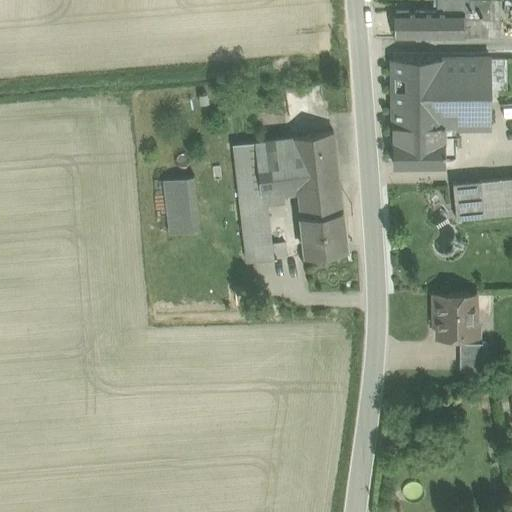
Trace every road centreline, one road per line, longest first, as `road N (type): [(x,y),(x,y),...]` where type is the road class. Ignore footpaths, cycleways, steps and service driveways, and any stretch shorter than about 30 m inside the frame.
road 1 (unclassified): [(354,511),(376,309),(356,0)]
road 2 (track): [(511,47),(360,45)]
